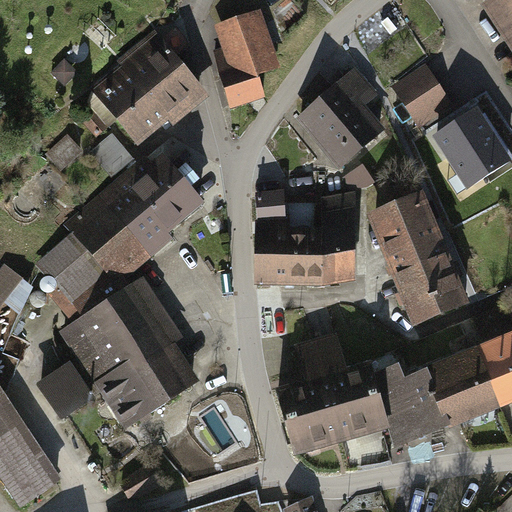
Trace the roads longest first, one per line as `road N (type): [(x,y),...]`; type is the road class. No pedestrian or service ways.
road 1 (residential): [(283,468),(254,366),(241,167)]
road 2 (residential): [(241,167),(318,54),(373,0)]
road 3 (residential): [(511,461),(330,491)]
road 4 (residential): [(283,468),(123,511)]
road 5 (residential): [(241,167),(226,149),(197,17)]
